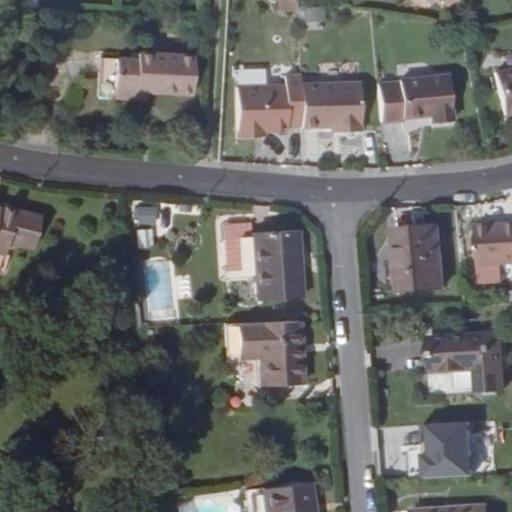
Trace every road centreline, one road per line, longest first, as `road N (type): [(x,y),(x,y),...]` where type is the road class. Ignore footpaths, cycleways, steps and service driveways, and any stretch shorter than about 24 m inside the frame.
road 1 (residential): [(0,153),(88,173),(339,196)]
road 2 (residential): [(339,196),(369,511)]
road 3 (residential): [(339,196),(511,169)]
